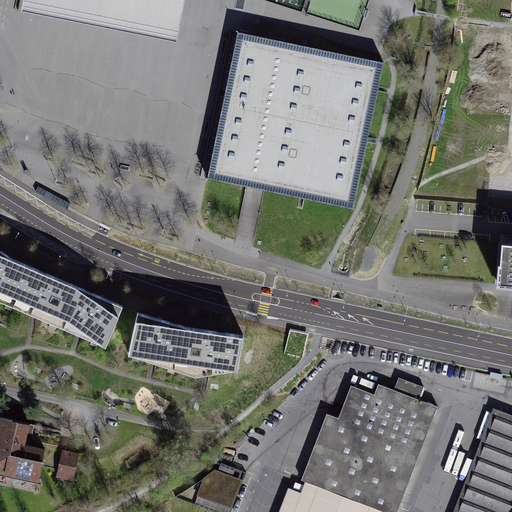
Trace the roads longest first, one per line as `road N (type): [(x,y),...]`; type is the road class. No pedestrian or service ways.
road 1 (primary): [(511,354),(212,290),(107,254),(0,195)]
road 2 (residential): [(0,391),(174,429)]
road 3 (unknown): [(0,129),(169,158)]
